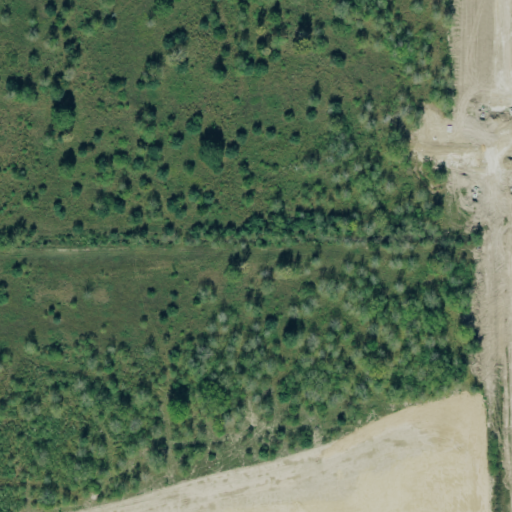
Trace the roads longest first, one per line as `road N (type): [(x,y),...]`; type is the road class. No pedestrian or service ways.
road 1 (residential): [(511,156),(113,148),(37,154),(17,0)]
road 2 (residential): [(0,49),(73,39),(353,42),(356,0)]
road 3 (residential): [(469,0),(461,196)]
